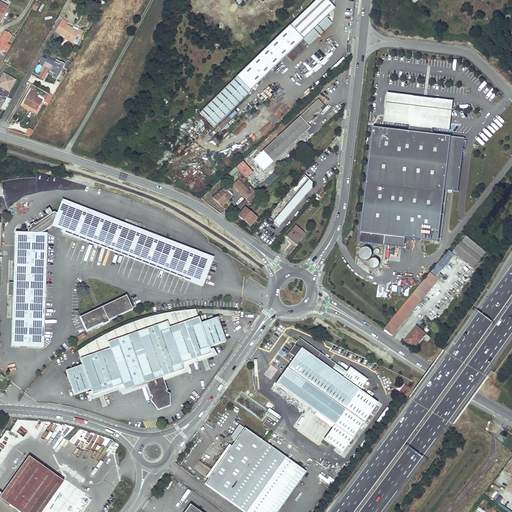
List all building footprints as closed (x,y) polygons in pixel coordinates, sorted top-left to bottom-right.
[(310,0),(193,117),(207,132),(248,90),(247,89),(301,36),(323,14),(332,5),(327,0),(310,0)] [(30,8),(35,12),(40,4),(35,1),(30,8)] [(330,21),(323,14),(301,36),(307,43),(330,21)] [(72,29),(66,26),(68,23),(63,20),(56,32),(66,38),(73,42),(77,36),(81,38),(84,32),(74,26),(72,29)] [(6,31),(0,41),(0,48),(3,51),(7,43),(12,35),(6,31)] [(7,43),(3,51),(7,53),(11,45),(7,43)] [(43,56),(41,60),(52,67),(54,62),(43,56)] [(44,67),(38,78),(43,80),(49,69),(44,67)] [(61,77),(50,71),(47,75),(53,79),(49,86),(51,87),(50,89),(53,91),(61,77)] [(15,82),(3,75),(0,80),(0,88),(0,89),(1,89),(0,92),(0,94),(7,98),(9,94),(6,92),(8,89),(10,91),(13,86),(15,82)] [(37,94),(31,91),(24,104),(37,111),(42,102),(35,97),(37,94)] [(409,126),(409,129),(410,127),(431,130),(432,132),(433,129),(449,131),(453,101),(387,93),(383,123),(409,126)] [(320,102),(317,99),(254,159),(264,171),(310,128),(306,124),(313,118),(313,114),(315,114),(315,112),(318,113),(321,110),(319,108),(322,105),(321,103),(321,101),(320,102)] [(285,104),(276,115),(282,120),(291,109),(285,104)] [(263,135),(271,127),(272,128),(274,126),(270,123),(271,122),(268,119),(265,123),(262,120),(255,127),(263,135)] [(373,127),(359,242),(404,248),(405,238),(438,242),(445,190),(458,192),(464,138),(432,134),(432,132),(431,130),(410,127),(409,129),(408,131),(373,127)] [(275,173),(264,181),(267,185),(278,177),(275,173)] [(267,217),(272,221),(310,177),(305,173),(267,217)] [(310,177),(272,221),(279,227),(315,185),(314,181),(310,177)] [(251,193),(238,180),(233,185),(245,198),(251,193)] [(263,188),(261,185),(245,199),(248,202),(263,188)] [(228,192),(224,188),(214,198),(221,206),(229,199),(225,195),(228,192)] [(324,192),(320,189),(314,197),(318,200),(324,192)] [(15,233),(12,345),(44,346),(45,313),(47,247),(47,234),(42,233),(52,226),(52,225),(94,241),(154,264),(189,278),(204,283),(212,260),(166,242),(124,226),(61,202),(57,214),(53,213),(52,213),(49,208),(45,211),(48,216),(35,225),(31,228),(30,229),(28,230),(28,233),(15,233)] [(256,218),(245,209),(239,216),(250,225),(256,218)] [(305,234),(295,225),(286,237),(289,240),(290,239),(297,244),(305,234)] [(486,253),(466,236),(453,252),(473,268),(486,253)] [(297,244),(290,239),(289,240),(288,241),(294,247),(297,244)] [(373,253),(364,249),(358,266),(377,273),(380,263),(371,259),(373,253)] [(449,251),(384,329),(393,336),(424,298),(438,280),(439,280),(443,276),(440,273),(449,262),(454,255),(449,251)] [(126,296),(80,318),(86,331),(102,323),(103,325),(109,322),(108,321),(132,309),(126,296)] [(169,328),(198,318),(195,310),(186,310),(177,312),(165,313),(157,315),(145,319),(134,322),(121,327),(114,331),(101,337),(89,344),(82,349),(77,352),(80,359),(109,349),(107,343),(167,322),(169,328)] [(109,349),(80,359),(82,366),(66,371),(74,395),(90,389),(92,395),(122,385),(124,391),(149,382),(155,398),(154,400),(159,407),(162,404),(166,404),(166,396),(164,395),(159,379),(183,370),(181,364),(211,354),(209,348),(225,342),(217,318),(201,323),(198,318),(169,328),(167,322),(107,343),(109,349)] [(423,339),(427,334),(417,326),(405,340),(409,344),(411,342),(417,347),(423,339)] [(346,372),(299,338),(297,341),(295,343),(288,353),(294,357),(276,384),(315,412),(334,426),(324,440),(342,453),(378,403),(359,390),(367,380),(350,367),(346,372)] [(191,409),(195,403),(192,400),(187,406),(191,409)] [(276,511),(305,472),(239,425),(230,438),(236,442),(205,484),(244,511),(276,511)] [(71,511),(81,499),(71,491),(67,497),(58,490),(63,483),(28,457),(0,496),(0,498),(18,511),(41,511),(46,507),(53,511),(71,511)] [(207,473),(209,467),(205,466),(206,462),(198,460),(195,470),(207,473)] [(89,473),(94,475),(97,468),(91,466),(89,473)]
